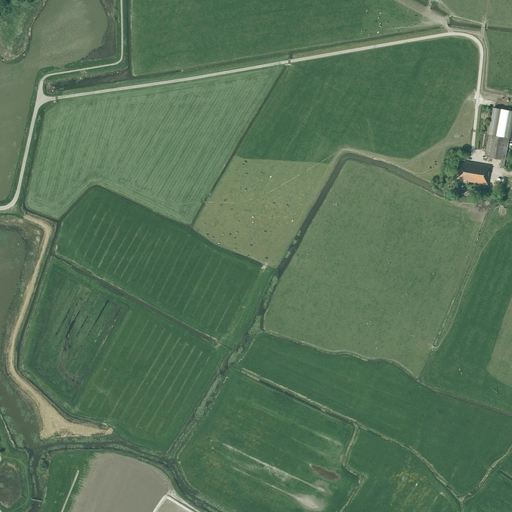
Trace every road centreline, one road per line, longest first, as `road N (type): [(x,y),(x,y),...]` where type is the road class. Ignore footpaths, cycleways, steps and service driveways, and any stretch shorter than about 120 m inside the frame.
road 1 (track): [(0,209),(48,230),(12,340),(14,374),(62,422),(110,429)]
road 2 (unclassified): [(0,209),(14,200),(38,100)]
